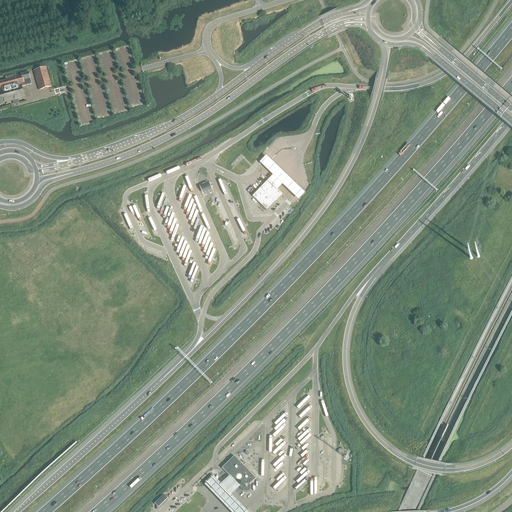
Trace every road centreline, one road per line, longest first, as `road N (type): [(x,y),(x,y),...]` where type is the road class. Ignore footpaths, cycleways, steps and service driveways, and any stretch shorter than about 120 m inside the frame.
road 1 (motorway): [(511,27),(304,263),(43,511)]
road 2 (motorway): [(98,511),(285,336),(511,86)]
road 3 (motorway): [(385,43),(379,93),(346,174),(283,260),(193,351)]
road 4 (motorway): [(511,445),(481,464),(443,470),(403,458),(373,433),(351,396),(344,355),(352,313),(371,279)]
road 5 (secondary): [(61,175),(176,132),(342,24)]
road 6 (motorway): [(193,351),(18,511)]
road 7 (motorway): [(371,279),(511,119)]
road 8 (motorway): [(511,1),(441,76),(408,88),(349,87)]
road 9 (secondary): [(216,96),(85,159)]
